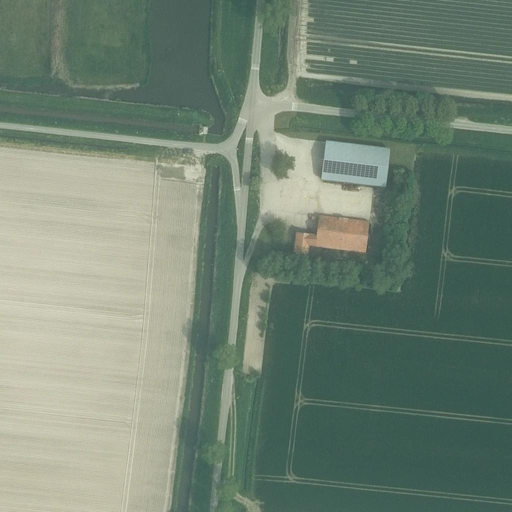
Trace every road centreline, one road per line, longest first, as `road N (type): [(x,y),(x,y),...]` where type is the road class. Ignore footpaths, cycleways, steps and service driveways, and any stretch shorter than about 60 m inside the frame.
road 1 (unclassified): [(213,511),(241,224)]
road 2 (unclassified): [(511,131),(251,109)]
road 3 (unclassified): [(0,126),(230,150)]
